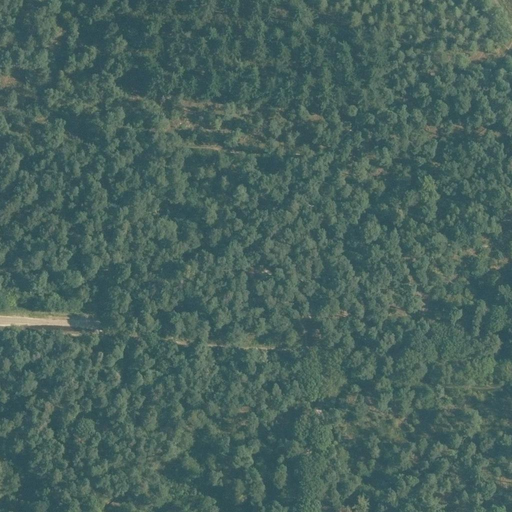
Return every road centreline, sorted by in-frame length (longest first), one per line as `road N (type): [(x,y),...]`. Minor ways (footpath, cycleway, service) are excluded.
road 1 (unknown): [(106,283),(142,310),(151,355),(349,385),(330,449),(327,511)]
road 2 (track): [(170,338),(511,362)]
road 3 (track): [(319,352),(291,511)]
